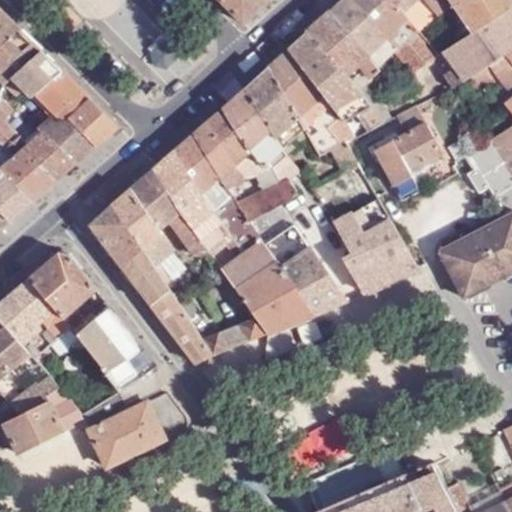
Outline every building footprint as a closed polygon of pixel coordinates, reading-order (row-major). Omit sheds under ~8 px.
[(225,0),(245,20),(266,0),(225,0)] [(345,0),(332,12),(369,54),(388,37),(355,0),(345,0)] [(398,49),(418,30),(392,0),(355,0),(388,37),(398,49)] [(438,15),(452,3),(451,0),(392,0),(418,30),(436,14),(438,15)] [(511,8),(511,0),(451,0),(452,3),(459,13),(464,20),(473,34),(511,8)] [(0,49),(20,26),(0,6),(0,49)] [(511,52),(511,8),(473,34),(447,51),(456,62),(446,71),(456,85),(464,81),(511,52)] [(348,77),(360,66),(372,79),(382,70),(379,65),(369,54),(332,12),(308,33),(348,77)] [(455,17),(460,23),(464,20),(459,13),(455,17)] [(44,49),(20,26),(0,49),(0,76),(7,82),(17,73),(44,49)] [(192,46),(202,37),(196,30),(186,40),(192,46)] [(416,72),(440,56),(418,30),(398,49),(397,49),(400,54),(416,72)] [(361,112),(373,129),(384,123),(360,91),(348,77),(308,33),(291,49),(337,112),(342,119),(344,121),(361,112)] [(369,54),(379,65),(397,49),(398,49),(388,37),(369,54)] [(159,44),(150,53),(152,67),(168,71),(176,62),(173,47),(159,44)] [(32,88),(38,94),(64,70),(44,49),(17,73),(32,88)] [(344,144),(333,127),(342,119),(337,112),(291,49),(270,67),(300,117),(307,130),(321,156),(333,150),(344,144)] [(511,52),(464,81),(473,96),(491,87),(502,81),(511,92),(511,52)] [(300,117),(270,67),(246,89),(278,137),(300,117)] [(66,121),(68,119),(91,96),(64,70),(38,94),(58,113),(66,121)] [(32,88),(17,73),(7,82),(4,85),(22,100),(32,88)] [(491,87),(501,98),(511,92),(502,81),(491,87)] [(278,137),(246,89),(195,134),(230,188),(245,175),(257,174),(264,185),(286,176),(283,170),(293,161),(286,149),(278,137)] [(97,147),(121,126),(91,96),(68,119),(97,147)] [(0,114),(6,120),(16,110),(3,100),(0,103),(0,114)] [(405,126),(427,115),(421,104),(400,115),(405,126)] [(58,113),(39,130),(43,134),(77,164),(97,147),(68,119),(66,121),(58,113)] [(0,141),(0,142),(0,141),(0,171),(1,170),(35,201),(56,182),(25,149),(15,159),(6,149),(22,136),(19,134),(6,120),(0,114),(0,141)] [(286,149),(307,130),(300,117),(278,137),(286,149)] [(412,172),(445,154),(427,124),(376,152),(404,202),(422,192),(412,172)] [(77,164),(43,134),(30,145),(25,149),(56,182),(77,164)] [(230,188),(195,134),(175,152),(245,252),(248,257),(269,246),(240,205),(230,188)] [(487,198),(496,192),(508,214),(511,212),(511,135),(474,160),(483,171),(474,178),(487,198)] [(25,149),(30,145),(22,136),(6,149),(15,159),(25,149)] [(349,164),(353,171),(362,166),(348,142),(344,144),(333,150),(343,166),(349,164)] [(241,255),(245,252),(175,152),(165,161),(155,170),(208,246),(214,253),(228,241),(241,255)] [(1,170),(0,171),(0,208),(12,220),(35,201),(1,170)] [(196,254),(208,246),(155,170),(117,203),(158,268),(178,249),(160,229),(173,219),(196,254)] [(300,193),(289,180),(240,205),(269,246),(316,313),(349,298),(314,247),(312,248),(297,225),(291,229),(278,207),(300,193)] [(347,259),(365,292),(419,268),(379,198),(336,222),(355,254),(347,259)] [(172,290),(158,268),(117,203),(93,225),(153,303),(172,290)] [(0,230),(12,220),(0,208),(0,230)] [(466,298),(511,273),(511,212),(508,214),(440,248),(466,298)] [(286,326),(316,313),(269,246),(248,257),(245,252),(241,255),(225,269),(259,317),(270,333),(286,326)] [(71,253),(60,251),(30,278),(71,326),(78,334),(110,306),(105,299),(83,318),(74,309),(97,289),(71,253)] [(51,342),(71,326),(30,278),(11,294),(51,342)] [(199,312),(181,288),(174,293),(176,297),(190,319),(199,312)] [(176,297),(174,293),(172,290),(153,303),(200,364),(215,357),(204,339),(190,319),(176,297)] [(34,336),(44,348),(51,342),(11,294),(0,303),(0,315),(31,351),(40,361),(44,356),(29,340),(34,336)] [(150,373),(157,368),(110,306),(78,334),(83,340),(120,392),(150,373)] [(0,379),(20,362),(31,351),(0,315),(0,379)] [(252,341),(270,333),(259,317),(241,324),(252,341)] [(252,341),(241,324),(220,333),(232,350),(252,341)] [(232,350),(220,333),(204,339),(215,357),(232,350)] [(11,404),(17,411),(48,395),(62,387),(40,361),(31,351),(20,362),(30,372),(28,374),(36,386),(11,404)] [(162,387),(150,373),(120,392),(126,403),(162,387)] [(16,447),(18,451),(85,421),(81,413),(72,398),(62,387),(48,395),(51,401),(5,425),(16,447)] [(10,397),(1,388),(0,389),(0,391),(8,400),(10,397)] [(169,392),(109,421),(98,404),(81,413),(85,421),(104,458),(108,466),(186,429),(188,426),(189,421),(189,417),(169,392)] [(0,427),(0,439),(9,450),(16,447),(5,425),(0,427)] [(511,427),(505,431),(511,444),(511,486),(503,491),(509,502),(511,508),(511,427)] [(321,511),(358,497),(390,483),(405,477),(393,448),(307,486),(317,511),(321,511)] [(461,511),(449,487),(436,463),(406,476),(410,484),(416,481),(417,486),(416,487),(425,511),(461,511)] [(416,481),(410,484),(406,476),(405,477),(390,483),(358,497),(321,511),(425,511),(416,487),(417,486),(416,481)] [(475,511),(468,498),(458,482),(449,487),(461,511),(511,511),(511,508),(509,502),(489,511),(475,511)] [(503,491),(498,482),(468,498),(475,511),(489,511),(509,502),(503,491)]
